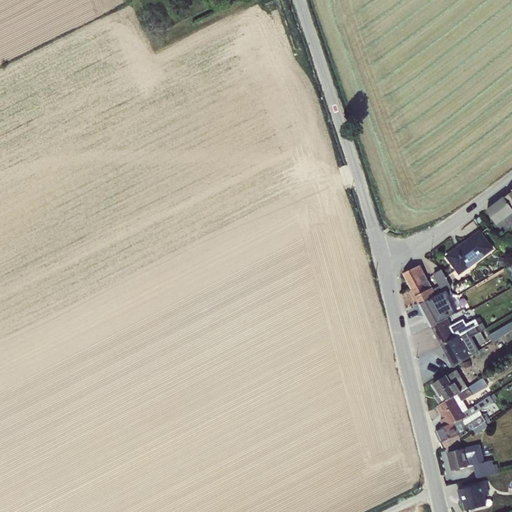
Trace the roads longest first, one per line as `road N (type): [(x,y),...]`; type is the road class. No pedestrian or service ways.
road 1 (residential): [(297,0),(381,257)]
road 2 (residential): [(381,257),(440,511)]
road 3 (residential): [(511,178),(433,236),(381,257)]
